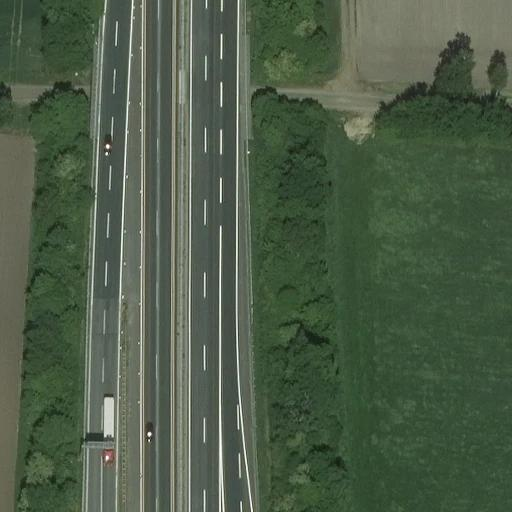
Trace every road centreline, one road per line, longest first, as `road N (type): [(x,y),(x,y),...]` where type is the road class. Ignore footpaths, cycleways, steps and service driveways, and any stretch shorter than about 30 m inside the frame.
road 1 (unclassified): [(511,111),(321,96),(0,92)]
road 2 (motorway): [(156,0),(155,511)]
road 3 (motorway): [(119,0),(96,446)]
road 4 (motorway): [(229,511),(225,240),(205,206)]
road 5 (motorway): [(205,511),(205,206)]
road 6 (motorway): [(205,206),(205,0)]
